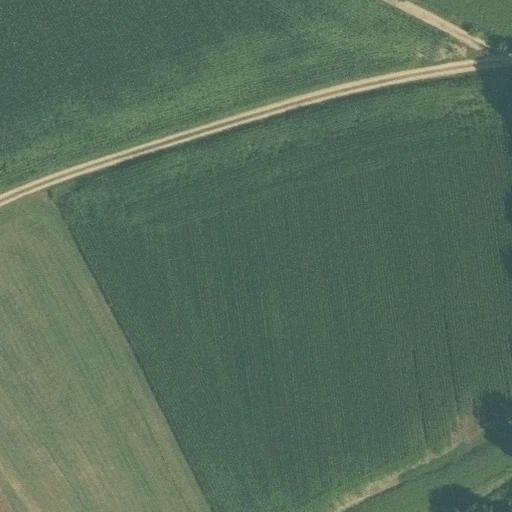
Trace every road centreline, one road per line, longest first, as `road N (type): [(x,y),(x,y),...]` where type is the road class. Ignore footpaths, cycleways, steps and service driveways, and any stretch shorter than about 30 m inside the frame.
road 1 (track): [(511,63),(331,92),(0,195)]
road 2 (track): [(511,60),(396,0)]
